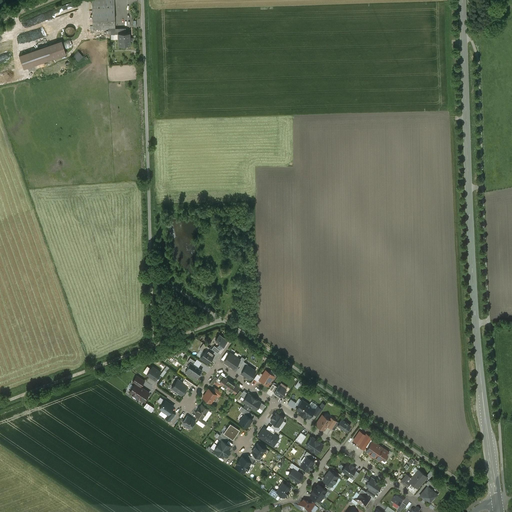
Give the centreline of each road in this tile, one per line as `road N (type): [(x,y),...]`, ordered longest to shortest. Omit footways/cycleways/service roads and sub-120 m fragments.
road 1 (unclassified): [(461,482),(150,272),(142,0)]
road 2 (secondary): [(497,505),(472,272),(462,0)]
road 3 (track): [(0,404),(221,319)]
road 4 (residential): [(272,402),(216,365),(184,407),(156,387)]
